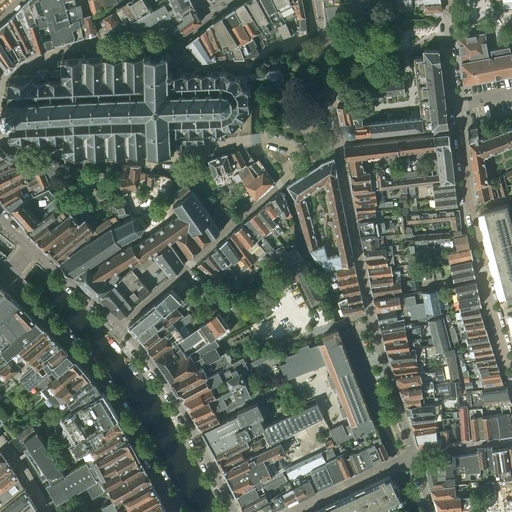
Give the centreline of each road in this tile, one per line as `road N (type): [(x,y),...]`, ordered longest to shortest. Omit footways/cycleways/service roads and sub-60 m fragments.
road 1 (residential): [(410,456),(336,140),(311,157)]
road 2 (residential): [(7,276),(95,369),(178,511)]
road 3 (residential): [(511,364),(485,277),(455,103)]
road 4 (residential): [(236,511),(168,389),(118,325)]
road 5 (residential): [(311,157),(193,259)]
road 6 (residential): [(292,511),(410,456)]
